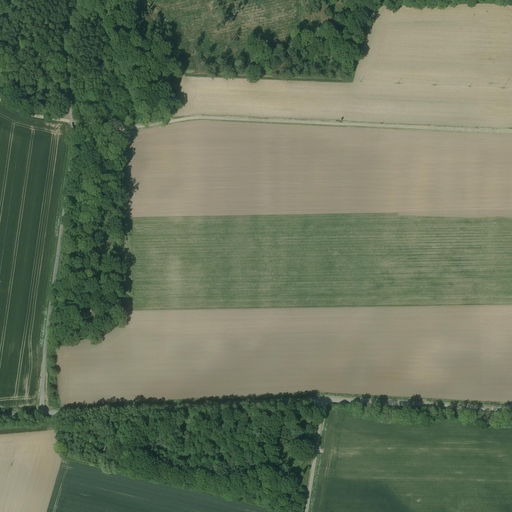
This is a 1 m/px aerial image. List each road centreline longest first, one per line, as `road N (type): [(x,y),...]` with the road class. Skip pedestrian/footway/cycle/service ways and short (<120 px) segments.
road 1 (unclassified): [(511,131),(205,117),(121,128),(71,121)]
road 2 (unclassified): [(41,413),(71,121)]
road 3 (unclassified): [(323,398),(41,413)]
road 4 (unclassified): [(323,398),(511,410)]
road 5 (unclassified): [(71,121),(63,48),(76,0)]
